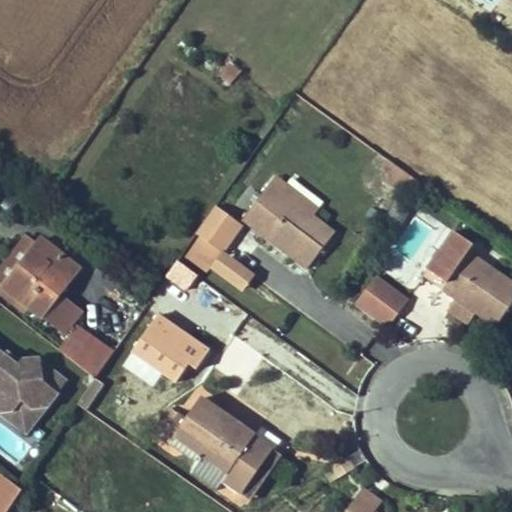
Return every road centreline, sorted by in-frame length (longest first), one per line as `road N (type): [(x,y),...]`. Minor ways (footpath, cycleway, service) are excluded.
road 1 (residential): [(476,450),(494,403),(461,357),(404,358),(365,400),(388,449),(434,462)]
road 2 (unknown): [(404,358),(252,259)]
